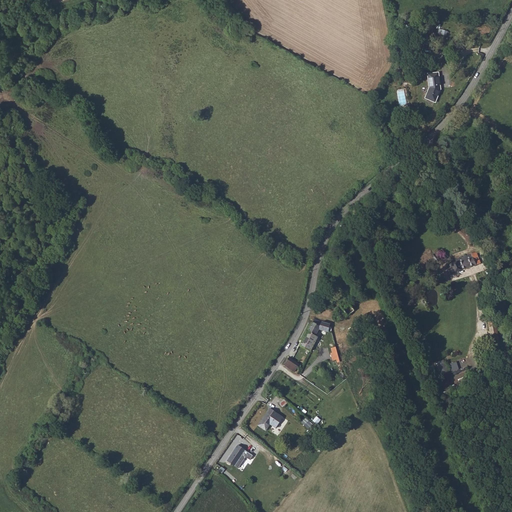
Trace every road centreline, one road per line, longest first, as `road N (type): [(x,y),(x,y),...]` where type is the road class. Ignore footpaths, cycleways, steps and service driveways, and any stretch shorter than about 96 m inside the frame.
road 1 (tertiary): [(176,511),(297,333),(335,222),(430,138)]
road 2 (unclassified): [(430,138),(490,235),(511,370)]
road 3 (tertiary): [(430,138),(511,14)]
